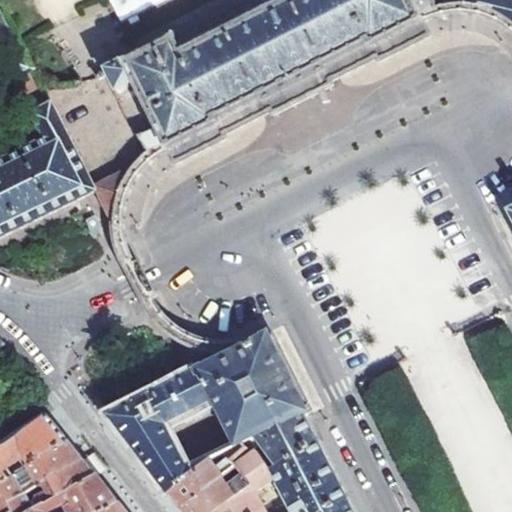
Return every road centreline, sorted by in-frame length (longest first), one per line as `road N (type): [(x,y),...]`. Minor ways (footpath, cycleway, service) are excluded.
road 1 (residential): [(253,227),(392,511)]
road 2 (residential): [(25,320),(80,311),(253,227)]
road 3 (residential): [(437,135),(253,227)]
road 4 (residential): [(511,288),(437,135)]
